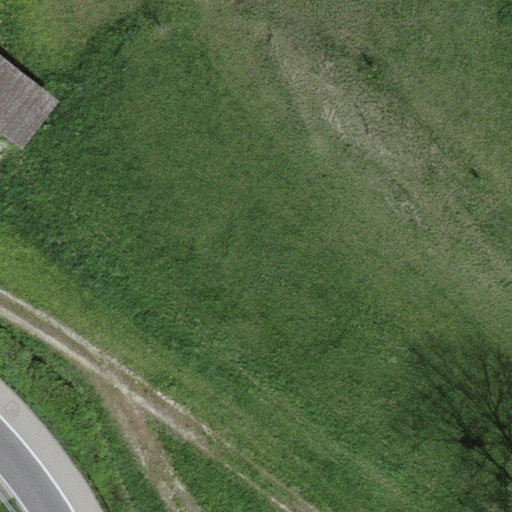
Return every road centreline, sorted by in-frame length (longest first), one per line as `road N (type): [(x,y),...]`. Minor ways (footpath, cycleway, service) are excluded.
road 1 (track): [(106,368),(295,511)]
road 2 (track): [(182,511),(106,368)]
road 3 (track): [(0,301),(106,368)]
